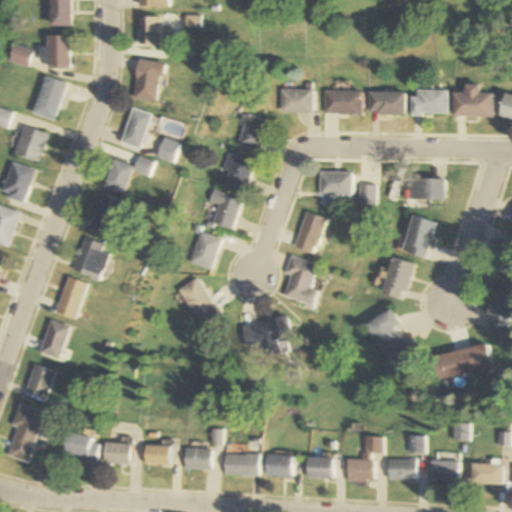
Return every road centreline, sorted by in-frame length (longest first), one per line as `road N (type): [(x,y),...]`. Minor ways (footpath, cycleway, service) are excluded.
road 1 (residential): [(0,371),(98,106),(106,0)]
road 2 (residential): [(280,511),(46,499),(0,485)]
road 3 (residential): [(511,153),(303,148)]
road 4 (residential): [(501,152),(451,308)]
road 5 (residential): [(303,148),(251,282)]
